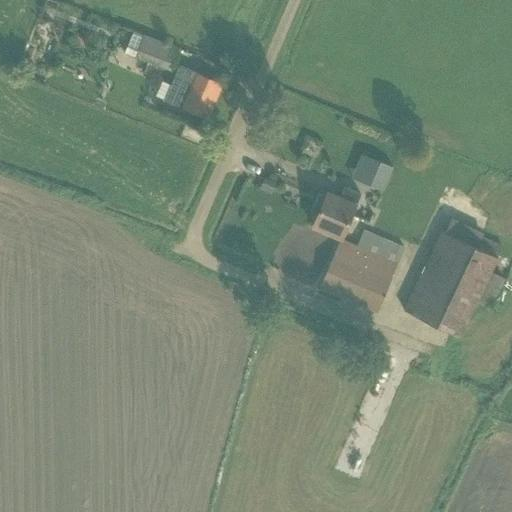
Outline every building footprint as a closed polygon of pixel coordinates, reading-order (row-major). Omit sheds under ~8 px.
[(136,57),(152,63),(170,70),(178,50),(143,37),(136,57)] [(77,38),(73,47),(84,51),(87,42),(77,38)] [(179,66),(171,85),(165,100),(207,118),(213,103),(211,102),(213,98),(215,99),(221,84),(179,66)] [(366,156),(355,180),(381,191),(392,167),(366,156)] [(412,173),(396,205),(387,223),(421,239),(440,200),(444,202),(449,191),(412,173)] [(340,239),(360,194),(344,187),(340,198),(327,192),(325,197),(318,194),(313,206),(320,209),(312,227),(340,239)] [(450,218),(444,232),(441,231),(403,311),(459,337),(475,302),(490,308),(503,279),(489,272),(501,247),(481,237),(483,234),(450,218)] [(340,239),(319,288),(377,312),(404,248),(363,231),(356,246),(340,239)]
